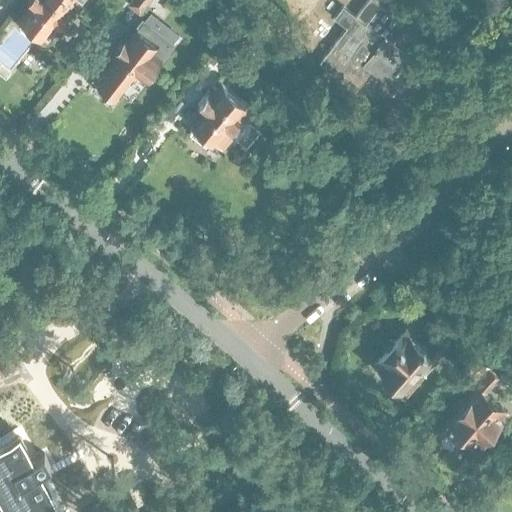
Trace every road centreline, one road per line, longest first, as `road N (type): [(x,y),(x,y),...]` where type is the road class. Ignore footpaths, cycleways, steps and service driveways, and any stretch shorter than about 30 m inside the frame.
road 1 (unknown): [(0,197),(376,511)]
road 2 (residential): [(246,358),(391,244),(511,116)]
road 3 (residential): [(246,358),(0,156)]
road 4 (residential): [(413,511),(246,358)]
